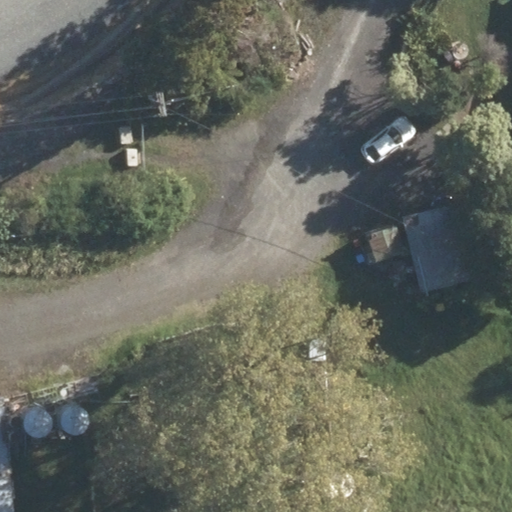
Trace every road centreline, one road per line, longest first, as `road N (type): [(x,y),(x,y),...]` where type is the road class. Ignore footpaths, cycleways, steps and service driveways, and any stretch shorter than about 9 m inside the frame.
road 1 (track): [(0,311),(131,292),(253,221),(381,0)]
road 2 (track): [(0,153),(142,132),(262,101),(345,66)]
road 3 (track): [(0,133),(77,99),(146,0)]
